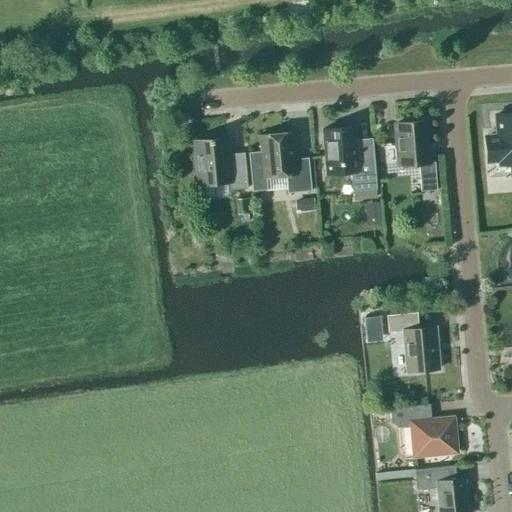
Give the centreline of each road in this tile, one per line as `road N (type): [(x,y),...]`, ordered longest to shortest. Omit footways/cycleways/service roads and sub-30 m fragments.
road 1 (residential): [(493,406),(477,385),(451,79)]
road 2 (residential): [(210,100),(451,79)]
